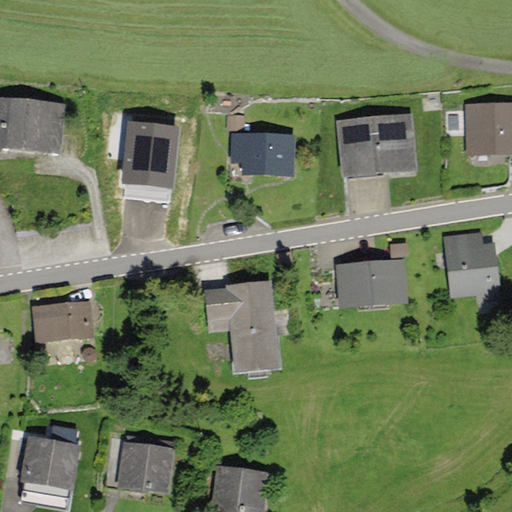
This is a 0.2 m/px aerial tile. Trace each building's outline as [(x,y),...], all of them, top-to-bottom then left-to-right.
[(60,105),(0,101),(0,154),(57,158),(60,105)] [(511,107),(468,106),(466,155),(511,156),(511,107)] [(414,116),(340,121),(344,179),(418,174),(414,116)] [(195,179),(199,141),(135,134),(131,172),(195,179)] [(298,134),(236,134),(236,175),(297,176),(298,134)] [(502,290),(495,233),(445,240),(452,296),(502,290)] [(404,262),(340,267),(344,312),(407,307),(404,262)] [(283,372),(272,283),(227,289),(239,378),(283,372)] [(92,304),(33,311),(37,350),(97,342),(92,304)] [(81,449),(29,439),(20,487),(71,497),(81,449)] [(176,455),(127,448),(120,493),(169,501),(176,455)] [(266,511),(271,481),(220,473),(213,511),(266,511)]
